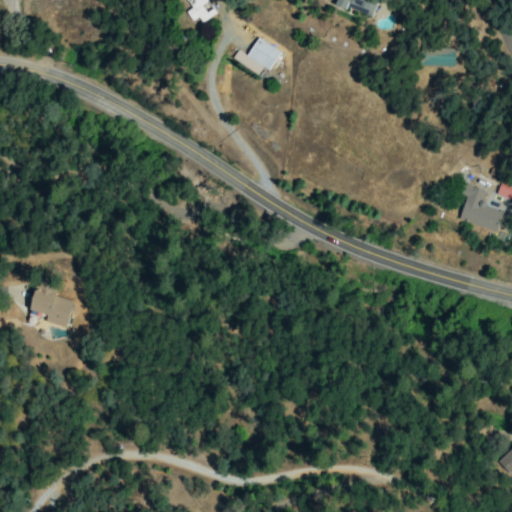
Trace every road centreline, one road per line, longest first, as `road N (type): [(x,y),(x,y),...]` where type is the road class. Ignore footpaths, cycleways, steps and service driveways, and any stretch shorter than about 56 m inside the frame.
road 1 (secondary): [(0,66),(123,107),(336,242),(442,280),(511,294)]
road 2 (residential): [(33,511),(72,471),(125,457),(166,459),(243,481),(365,472),(421,493),(445,511)]
